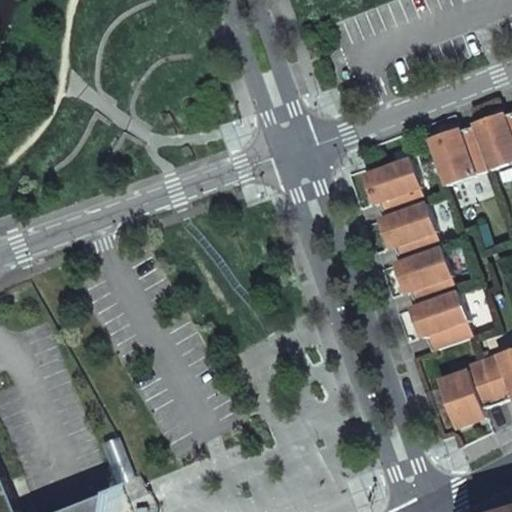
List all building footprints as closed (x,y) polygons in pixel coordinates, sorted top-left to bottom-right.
[(511,116),(507,118),(506,115),(477,125),(478,128),(494,171),(494,172),(511,166),(511,116)] [(494,171),(478,128),(462,133),(462,130),(433,140),(450,188),(478,178),(478,177),(494,171)] [(382,202),(388,218),(428,204),(423,188),(424,188),(414,160),(367,176),(377,204),(382,202)] [(439,232),(429,204),(428,204),(388,218),(382,220),(392,249),(398,247),(403,263),(444,249),(438,232),(439,232)] [(403,263),(398,265),(408,293),(413,291),(419,307),(459,293),(454,277),(455,276),(445,248),(444,249),(403,263)] [(459,293),(419,307),(413,309),(423,337),(429,335),(434,351),(474,338),(469,322),(470,321),(461,293),(459,293)] [(511,348),(500,353),(501,354),(485,360),(500,402),(511,398),(511,348)] [(500,402),(485,360),(470,365),(471,369),(442,379),(459,427),(488,417),(485,408),(500,402)] [(0,511),(152,511),(154,502),(140,484),(73,511),(28,511),(0,444),(0,511)]
